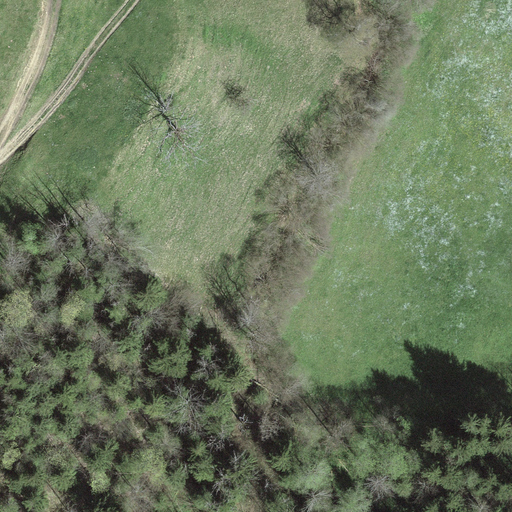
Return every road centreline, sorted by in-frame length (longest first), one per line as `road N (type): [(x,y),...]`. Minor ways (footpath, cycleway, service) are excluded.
road 1 (track): [(122,0),(0,155)]
road 2 (track): [(49,0),(4,149)]
